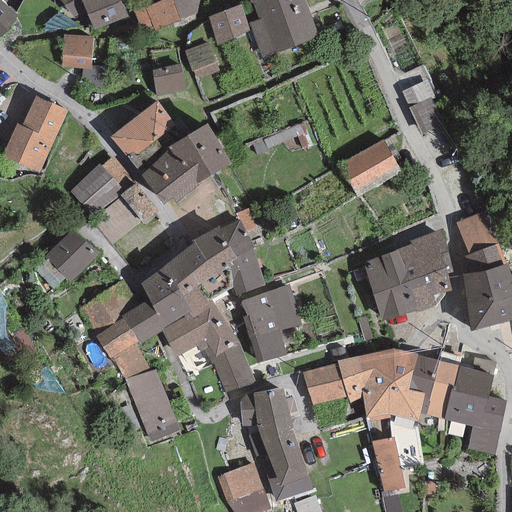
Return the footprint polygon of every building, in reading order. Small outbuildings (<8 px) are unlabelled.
[(0,0),(0,35),(17,16),(0,0)] [(94,30),(128,18),(119,0),(59,0),(74,17),(85,12),(94,30)] [(147,4),(133,10),(141,30),(153,25),(155,30),(205,10),(201,0),(163,0),(148,6),(147,4)] [(319,37),(305,0),(260,0),(252,3),(258,19),(248,23),(262,59),(319,37)] [(239,4),(208,17),(217,44),(250,32),(239,4)] [(92,37),(63,35),(61,67),(90,69),(92,37)] [(209,42),(184,52),(191,70),(216,61),(209,42)] [(180,65),(151,71),(156,96),(185,90),(180,65)] [(398,92),(419,134),(440,124),(428,99),(431,98),(422,80),(398,92)] [(67,111),(35,96),(22,126),(16,124),(1,157),(39,174),(67,111)] [(175,126),(157,102),(110,136),(126,158),(133,152),(136,155),(155,140),(175,126)] [(230,165),(207,124),(163,149),(166,153),(140,175),(163,205),(172,199),(175,204),(199,186),(197,183),(230,165)] [(163,149),(155,140),(136,155),(133,152),(126,158),(140,175),(166,153),(163,149)] [(377,141),(338,165),(356,196),(396,172),(377,141)] [(99,165),(71,192),(89,215),(112,246),(141,221),(144,225),(158,212),(113,157),(101,168),(99,165)] [(456,223),(469,255),(498,244),(485,211),(456,223)] [(236,296),(264,286),(248,237),(240,220),(220,230),(236,259),(226,264),(230,269),(232,288),(236,296)] [(191,241),(193,245),(164,266),(191,313),(211,300),(232,288),(230,269),(226,264),(236,259),(220,230),(217,225),(191,241)] [(453,273),(442,229),(409,241),(411,245),(397,251),(416,311),(416,314),(435,307),(444,295),(443,293),(451,291),(447,275),(453,273)] [(70,283),(100,253),(71,230),(43,257),(70,283)] [(511,277),(511,278),(498,244),(469,255),(463,257),(467,274),(462,275),(470,331),(511,320),(511,277)] [(416,311),(397,251),(362,262),(381,322),(416,311)] [(162,331),(191,313),(164,266),(129,290),(139,306),(121,317),(138,341),(140,344),(162,331)] [(139,306),(129,290),(122,279),(78,310),(109,358),(112,357),(135,343),(138,341),(121,317),(139,306)] [(301,326),(289,286),(238,301),(256,363),(286,354),(280,332),(301,326)] [(224,394),(254,382),(237,338),(211,300),(191,313),(162,331),(177,357),(195,346),(199,353),(204,351),(211,365),(213,364),(224,394)] [(150,372),(135,343),(112,357),(124,378),(150,372)] [(391,348),(337,361),(337,363),(347,397),(350,405),(364,401),(366,419),(368,418),(370,422),(390,418),(389,415),(417,422),(418,422),(420,414),(425,394),(408,390),(417,355),(391,348)] [(461,357),(441,352),(439,361),(429,401),(430,401),(426,415),(443,420),(451,388),(453,388),(459,367),(461,357)] [(439,361),(417,355),(408,390),(425,394),(420,414),(426,415),(430,401),(429,401),(439,361)] [(347,397),(337,363),(302,372),(311,405),(347,397)] [(499,433),(506,401),(488,397),(493,375),(459,367),(453,388),(451,388),(443,420),(472,427),(499,433)] [(150,372),(124,378),(149,441),(180,429),(155,370),(150,372)] [(293,429),(282,388),(245,394),(239,403),(242,426),(246,426),(256,457),(260,456),(276,501),(312,490),(291,429),(293,429)] [(423,465),(417,422),(389,415),(390,418),(370,422),(368,418),(366,419),(371,443),(393,438),(401,469),(423,465)] [(494,455),(499,433),(472,427),(467,449),(494,455)] [(401,469),(393,438),(371,443),(383,492),(396,489),(405,487),(401,469)] [(254,463),(217,477),(226,502),(232,511),(261,511),(269,509),(254,463)] [(385,511),(401,511),(396,489),(383,492),(381,493),(385,511)] [(318,511),(313,496),(291,504),(293,511),(318,511)]
